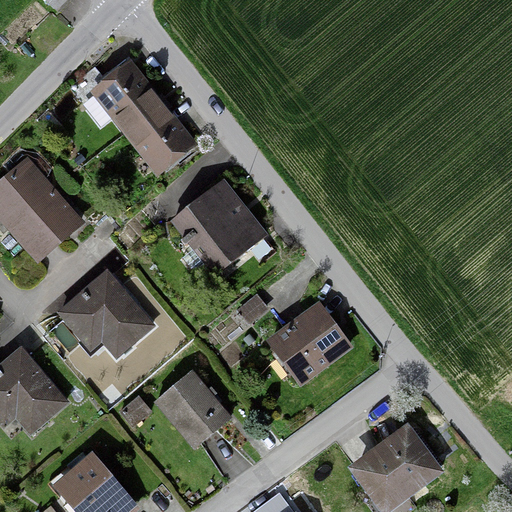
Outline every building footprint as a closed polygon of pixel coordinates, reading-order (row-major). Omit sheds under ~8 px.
[(69,0),(44,0),(57,12),(69,0)] [(43,49),(60,31),(45,17),(27,36),(43,49)] [(123,136),(163,104),(128,60),(88,92),(123,136)] [(163,104),(123,136),(157,179),(198,147),(163,104)] [(0,222),(37,267),(87,225),(27,154),(0,177),(0,222)] [(277,225),(230,170),(180,213),(226,267),(277,225)] [(156,323),(111,273),(64,315),(87,340),(97,332),(119,356),(156,323)] [(258,296),(239,310),(248,323),(267,309),(258,296)] [(334,365),(354,350),(322,305),(266,343),(298,389),(334,365)] [(63,402),(21,350),(0,367),(0,416),(18,439),(63,402)] [(193,371),(157,401),(196,449),(232,419),(193,371)] [(149,413),(140,400),(121,413),(130,427),(149,413)] [(382,511),(389,511),(445,469),(409,423),(349,469),(382,511)] [(85,511),(125,511),(128,510),(91,462),(63,484),(85,511)]
